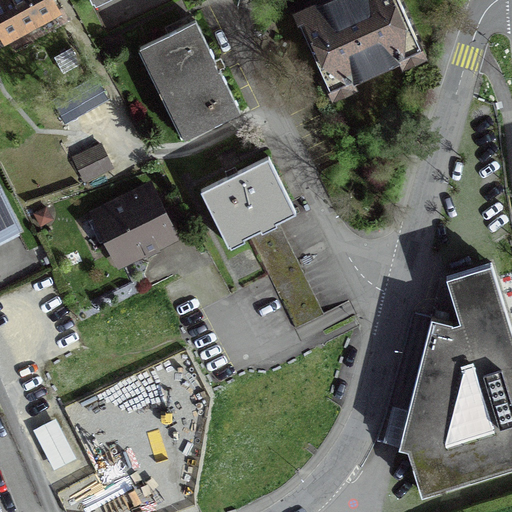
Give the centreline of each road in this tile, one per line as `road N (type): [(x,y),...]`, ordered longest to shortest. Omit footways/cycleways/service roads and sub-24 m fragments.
road 1 (residential): [(217,0),(341,247),(366,278),(398,297)]
road 2 (residential): [(508,0),(487,10),(472,35),(398,297)]
road 3 (residential): [(398,297),(356,437),(292,511)]
